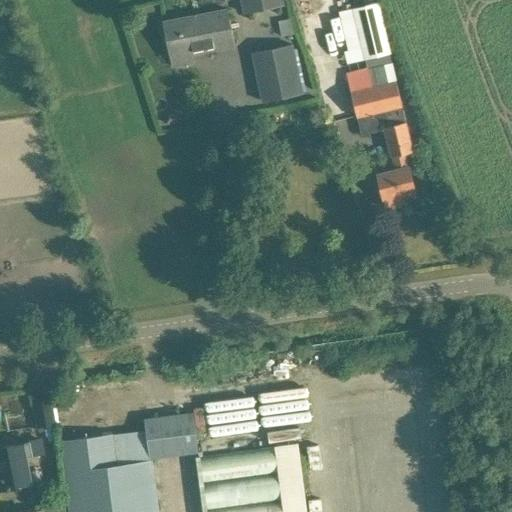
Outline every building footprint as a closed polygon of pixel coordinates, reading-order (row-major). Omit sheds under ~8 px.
[(282,0),(242,0),(245,13),(284,5),(282,0)] [(378,174),(381,188),(386,208),(404,203),(402,195),(416,192),(411,172),(406,153),(413,151),(378,3),(340,12),(349,54),(364,51),(368,68),(347,73),(358,117),(381,111),(392,156),(393,156),(396,169),(378,174)] [(163,22),(166,33),(170,54),(193,49),(194,52),(236,44),(229,8),(163,22)] [(291,17),(278,19),(281,36),(283,35),(294,33),(291,17)] [(281,75),(259,80),(264,102),(303,93),(292,44),(275,48),(281,75)] [(35,403),(38,423),(38,426),(55,423),(52,400),(35,403)] [(145,419),(148,443),(150,455),(198,449),(197,437),(196,432),(193,412),(145,419)] [(157,511),(150,460),(118,464),(114,434),(61,441),(63,461),(69,505),(70,511),(157,511)] [(25,456),(32,455),(45,452),(42,439),(0,447),(0,481),(2,489),(31,483),(25,456)] [(197,457),(204,511),(306,511),(298,444),(197,457)]
